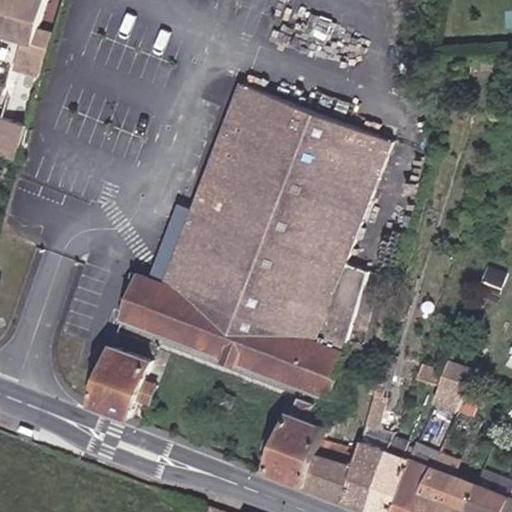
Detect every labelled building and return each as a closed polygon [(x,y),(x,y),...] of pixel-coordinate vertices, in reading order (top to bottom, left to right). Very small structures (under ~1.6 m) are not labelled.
[(0,0),(0,32),(24,40),(17,68),(42,75),(54,32),(38,28),(44,0),(0,0)] [(334,398),(372,272),(349,262),(394,143),(241,84),(196,202),(167,281),(155,276),(143,272),(125,318),(290,381),(300,385),(334,398)] [(0,118),(0,151),(19,156),(28,126),(0,118)] [(167,281),(196,202),(183,197),(155,276),(167,281)] [(372,272),(340,389),(351,392),(382,276),(372,272)] [(95,400),(133,416),(154,359),(115,345),(95,400)] [(446,380),(441,395),(462,402),(467,392),(473,375),(452,366),(446,380)] [(446,380),(423,372),(419,387),(441,395),(446,380)] [(273,455),(300,385),(290,381),(262,451),(273,455)] [(376,405),(368,433),(378,436),(393,387),(382,383),(378,396),(376,405)] [(370,403),(376,405),(378,396),(372,395),(370,403)] [(441,395),(435,413),(455,420),(462,402),(441,395)] [(455,420),(442,454),(451,458),(471,406),(462,402),(455,420)] [(294,418),(274,473),(311,487),(325,438),(327,431),(294,418)] [(325,438),(311,487),(348,501),(362,453),(325,438)] [(362,453),(348,501),(372,510),(390,454),(364,444),(362,453)] [(372,510),(377,511),(397,511),(416,463),(419,454),(411,452),(408,460),(390,454),(372,510)] [(397,511),(419,511),(436,470),(416,463),(397,511)] [(419,511),(469,511),(480,486),(436,470),(419,511)] [(480,486),(469,511),(505,511),(511,497),(480,486)]
